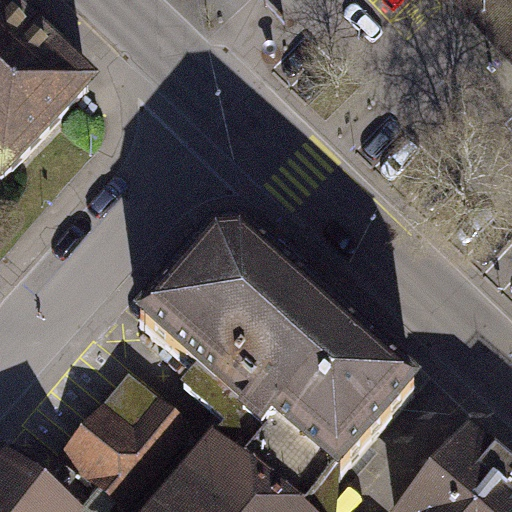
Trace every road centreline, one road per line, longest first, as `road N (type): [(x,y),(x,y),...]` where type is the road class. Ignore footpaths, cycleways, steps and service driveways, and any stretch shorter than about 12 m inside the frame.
road 1 (tertiary): [(230,112),(511,375)]
road 2 (residential): [(0,364),(230,112)]
road 3 (tertiary): [(115,0),(230,112)]
